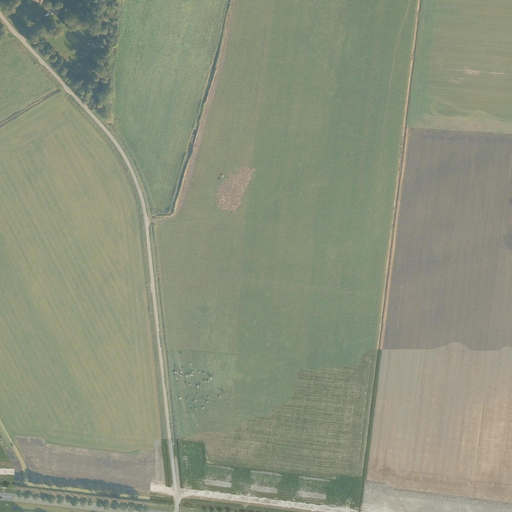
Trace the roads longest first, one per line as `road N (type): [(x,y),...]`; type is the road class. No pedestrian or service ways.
road 1 (unclassified): [(175,511),(137,185),(108,134),(0,13)]
road 2 (primary): [(125,511),(0,497)]
